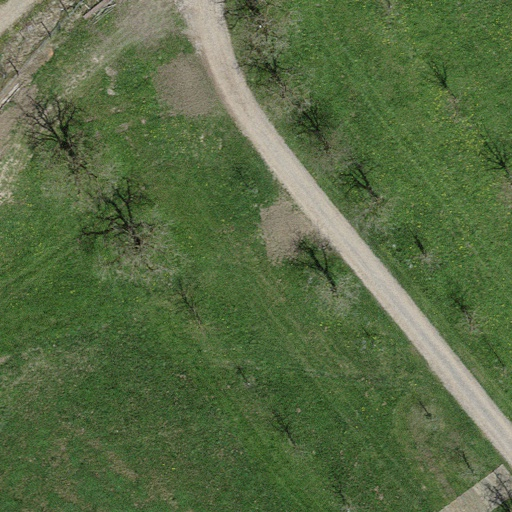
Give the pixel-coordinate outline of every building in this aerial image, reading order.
[(0,250),(19,260),(50,200),(0,174),(0,250)] [(24,299),(0,337),(0,359),(55,393),(88,338),(24,299)] [(92,413),(149,453),(184,403),(127,363),(92,413)] [(222,510),(263,461),(214,421),(174,469),(222,510)] [(398,510),(398,511),(476,511),(457,477),(398,510)] [(328,511),(308,494),(291,511),(328,511)]
